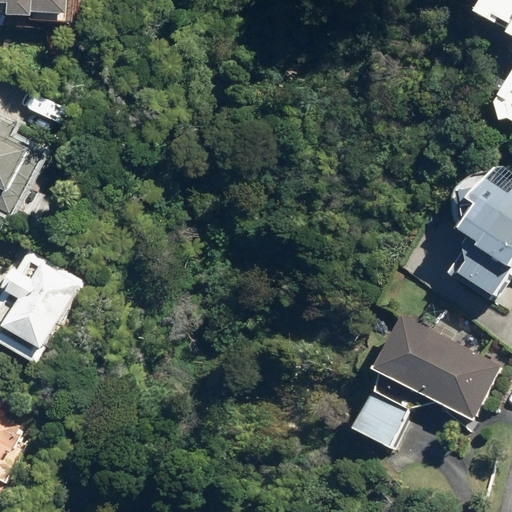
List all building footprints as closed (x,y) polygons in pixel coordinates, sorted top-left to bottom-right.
[(69,0),(0,0),(0,14),(10,16),(9,29),(34,32),(34,26),(66,30),(69,0)] [(511,0),(484,0),(481,6),(488,10),(478,29),(497,38),(499,34),(511,40),(511,47),(510,51),(511,51),(511,95),(501,116),(506,136),(511,135),(511,0)] [(0,200),(6,203),(28,160),(0,145),(0,200)] [(469,227),(478,225),(481,228),(463,256),(469,260),(455,284),(507,316),(511,308),(511,176),(509,175),(491,204),(465,210),(469,227)] [(46,364),(84,295),(42,271),(34,285),(18,276),(3,303),(21,313),(5,342),(46,364)] [(508,377),(405,328),(378,385),(481,433),(508,377)] [(415,418),(375,402),(358,443),(398,459),(415,418)] [(9,409),(0,405),(0,481),(10,459),(14,461),(28,430),(5,420),(9,409)]
